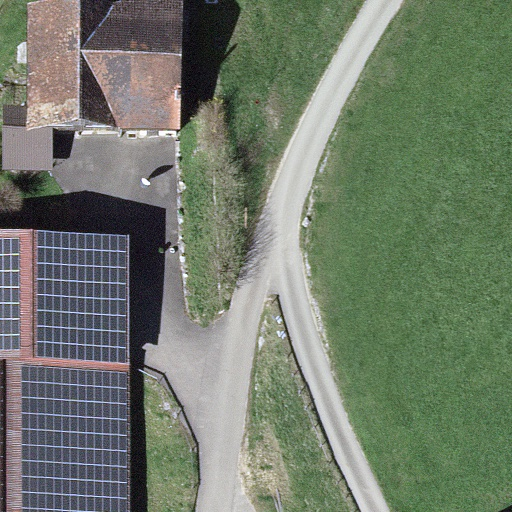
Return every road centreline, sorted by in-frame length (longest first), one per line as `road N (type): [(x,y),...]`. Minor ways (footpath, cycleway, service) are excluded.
road 1 (track): [(265,252),(301,155),(355,45),(388,0)]
road 2 (track): [(265,252),(374,511)]
road 3 (track): [(265,252),(233,395),(233,511)]
road 4 (track): [(220,0),(220,51),(265,252)]
